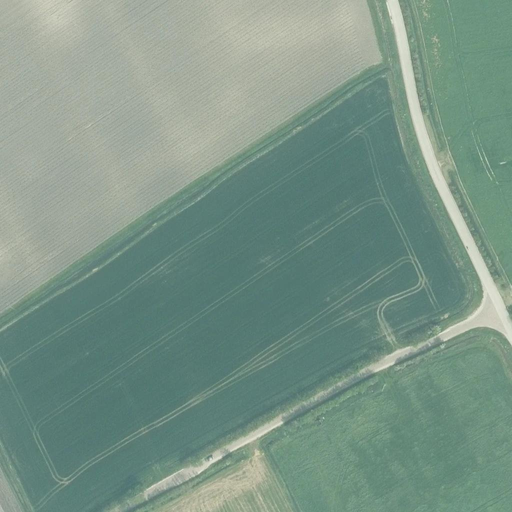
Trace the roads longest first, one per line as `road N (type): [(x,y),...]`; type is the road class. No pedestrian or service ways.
road 1 (unclassified): [(121,511),(347,382),(498,311)]
road 2 (unclassified): [(498,311),(427,158),(388,0)]
